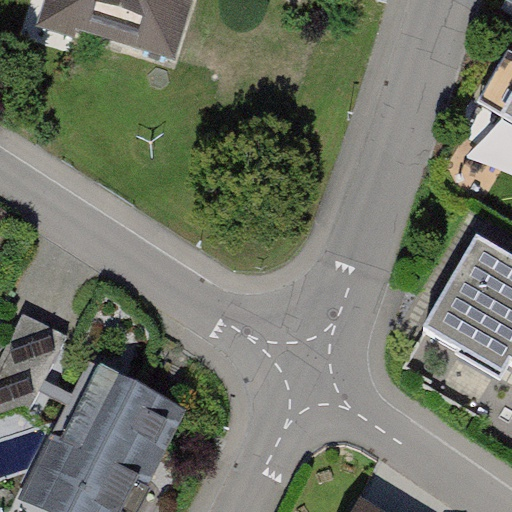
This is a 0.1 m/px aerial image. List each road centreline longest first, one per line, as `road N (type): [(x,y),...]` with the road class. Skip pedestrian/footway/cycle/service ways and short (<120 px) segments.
road 1 (residential): [(430,0),(310,375)]
road 2 (residential): [(0,177),(310,375)]
road 3 (residential): [(310,375),(507,511)]
road 4 (residential): [(310,375),(241,511)]
